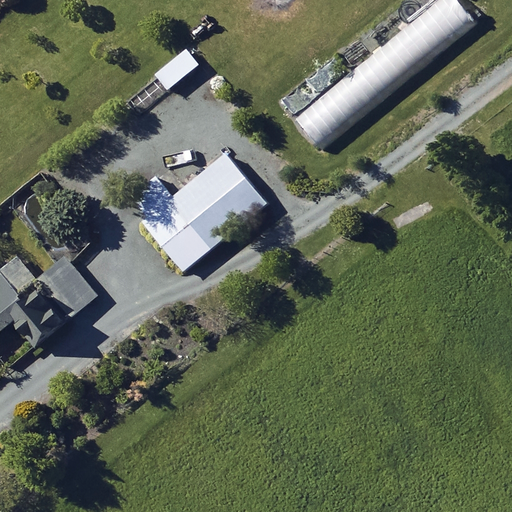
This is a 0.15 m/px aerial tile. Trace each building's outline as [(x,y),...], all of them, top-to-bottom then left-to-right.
[(474,23),(455,0),(442,0),(297,118),(320,148),(474,23)] [(199,64),(186,49),(156,74),(168,90),(199,64)] [(266,205),(226,154),(172,196),(156,176),(127,200),(183,271),(266,205)] [(96,297),(65,258),(44,275),(75,314),(96,297)] [(0,350),(9,344),(3,335),(16,324),(31,344),(47,331),(0,270),(0,350)]
